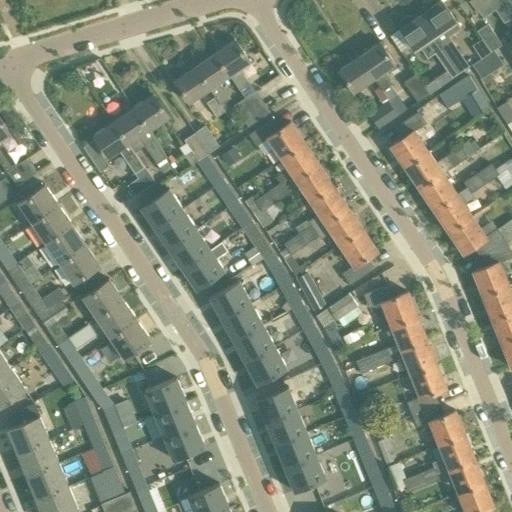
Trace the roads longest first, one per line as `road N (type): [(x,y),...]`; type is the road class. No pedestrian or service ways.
road 1 (residential): [(511,473),(414,223),(255,0)]
road 2 (residential): [(12,79),(187,329),(267,511)]
road 3 (residential): [(12,79),(34,62),(239,0)]
